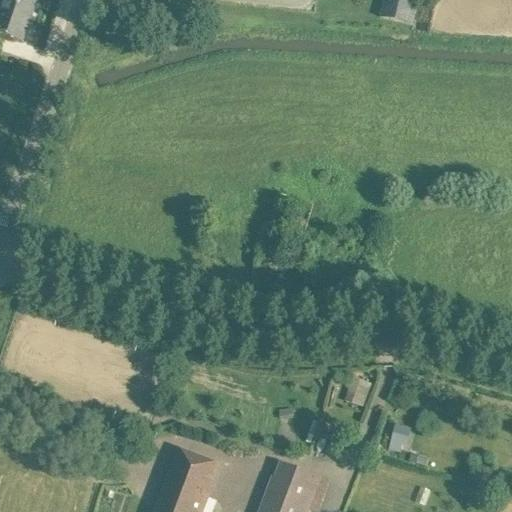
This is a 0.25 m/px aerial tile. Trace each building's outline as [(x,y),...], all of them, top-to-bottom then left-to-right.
[(37,0),(3,0),(0,11),(0,35),(23,44),(37,0)] [(414,25),(419,0),(383,0),(380,17),(414,25)] [(295,137),(264,239),(300,250),(331,148),(295,137)] [(151,189),(147,213),(190,220),(199,222),(218,225),(222,201),(217,200),(198,197),(200,185),(177,181),(175,193),(151,189)] [(353,378),(346,401),(364,407),(371,384),(353,378)] [(292,409),(279,410),(280,420),(292,419),(292,409)] [(394,425),(388,447),(400,451),(407,429),(394,425)] [(156,511),(203,511),(221,466),(179,450),(156,511)] [(266,511),(308,511),(310,510),(313,511),(316,511),(328,482),(284,465),(266,511)]
